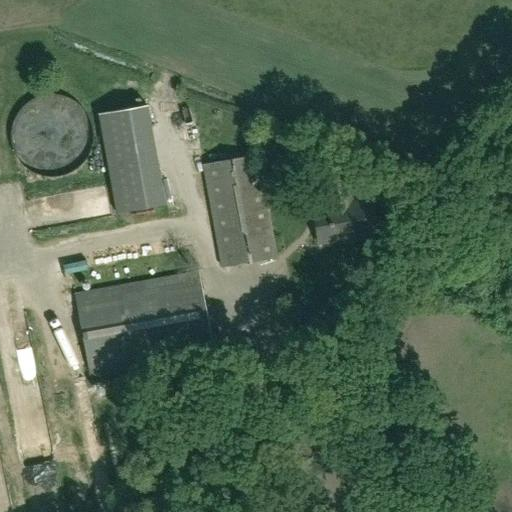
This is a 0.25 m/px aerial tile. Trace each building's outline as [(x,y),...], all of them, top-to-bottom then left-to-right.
[(92,147),(93,140),(93,132),(92,125),(90,119),(86,112),(81,107),(76,102),(70,98),(63,96),(56,95),(48,95),(41,96),(34,98),(28,102),(22,107),(18,112),(14,119),(12,125),(10,133),(10,140),(12,147),(14,154),(18,160),(23,166),(28,170),(34,174),(41,176),(48,178),(56,178),(63,176),(70,174),(76,170),(81,166),(86,160),(90,154),(92,147)] [(165,205),(148,106),(99,115),(117,214),(165,205)] [(205,166),(223,269),(277,259),(259,156),(205,166)] [(348,181),(338,183),(324,185),(328,207),(313,209),(319,243),(352,237),(353,239),(376,235),(369,200),(351,203),(348,181)] [(114,205),(87,209),(89,219),(116,214),(114,205)] [(85,272),(105,267),(100,249),(81,255),(85,272)] [(76,295),(90,378),(214,356),(199,273),(76,295)] [(368,511),(296,407),(265,428),(292,468),(274,480),(295,511),(368,511)] [(446,511),(439,501),(423,511),(446,511)]
